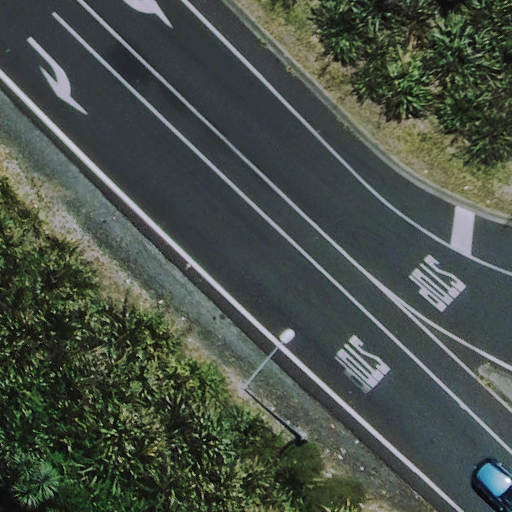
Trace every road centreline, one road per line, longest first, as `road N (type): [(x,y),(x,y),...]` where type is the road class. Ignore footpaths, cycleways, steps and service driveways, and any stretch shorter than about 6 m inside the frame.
road 1 (motorway): [(0,6),(24,41),(509,511)]
road 2 (motorway): [(135,0),(336,201),(478,316),(511,325)]
